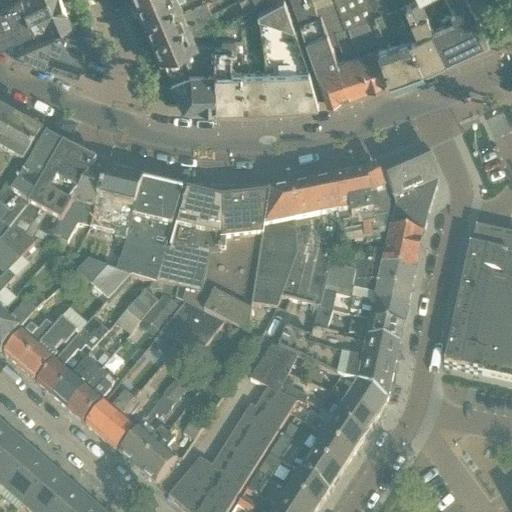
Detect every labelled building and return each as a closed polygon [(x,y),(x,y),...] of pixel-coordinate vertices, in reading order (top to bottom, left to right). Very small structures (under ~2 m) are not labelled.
[(0,41),(16,49),(72,24),(61,0),(10,0),(0,4),(0,41)] [(179,3),(184,0),(136,0),(140,7),(139,10),(141,15),(144,16),(144,18),(178,2),(179,3)] [(257,6),(253,0),(239,0),(245,12),(257,6)] [(259,15),(258,16),(263,45),(267,103),(319,101),(309,67),(285,0),(279,0),(258,12),(259,15)] [(318,14),(312,0),(292,0),(315,67),(327,101),(349,93),(327,34),(325,28),(320,13),(318,14)] [(425,67),(412,36),(395,0),(312,0),(318,14),(320,13),(325,28),(327,34),(348,27),(357,52),(378,45),(390,78),(423,66),(424,68),(425,67)] [(446,58),(432,28),(432,27),(432,22),(422,0),(416,0),(408,4),(420,33),(412,36),(425,67),(446,58)] [(486,34),(480,24),(467,0),(422,0),(432,22),(432,27),(432,28),(446,58),(483,41),(484,42),(485,41),(487,35),(486,34)] [(153,37),(210,13),(206,2),(193,8),(182,12),(179,3),(178,2),(144,18),(146,22),(145,24),(147,29),(150,30),(153,37)] [(162,58),(196,43),(192,33),(214,23),(210,13),(153,37),(155,41),(153,44),(156,49),(158,50),(162,58)] [(267,103),(263,45),(258,16),(240,25),(243,104),(267,103)] [(240,25),(239,19),(235,18),(218,28),(215,43),(215,70),(217,105),(243,104),(240,25)] [(72,24),(16,49),(44,62),(77,73),(93,29),(90,23),(87,22),(83,20),(77,39),(70,37),(77,27),(72,24)] [(369,86),(357,52),(348,27),(327,34),(349,93),(369,86)] [(215,70),(215,43),(196,43),(162,58),(183,107),(217,105),(215,70)] [(378,45),(357,52),(369,86),(390,78),(378,45)] [(0,150),(17,123),(0,114),(0,150)] [(0,183),(13,162),(22,168),(27,161),(42,137),(17,123),(0,150),(0,183)] [(31,204),(46,179),(63,150),(45,140),(19,187),(11,182),(0,198),(0,225),(9,233),(26,211),(31,204)] [(48,252),(67,217),(93,175),(97,167),(63,150),(46,179),(31,204),(26,211),(9,233),(0,243),(0,252),(18,267),(38,246),(46,250),(48,252)] [(395,213),(391,232),(424,239),(428,220),(431,209),(439,184),(424,151),(379,171),(394,205),(395,213)] [(390,204),(385,194),(375,173),(365,178),(333,185),(342,226),(339,241),(364,236),(365,242),(373,240),(372,239),(380,237),(379,233),(386,231),(391,211),(390,204)] [(67,217),(55,239),(69,247),(79,228),(86,230),(94,212),(101,194),(103,195),(105,190),(104,189),(106,184),(108,178),(93,175),(67,217)] [(133,222),(142,186),(108,178),(106,184),(104,189),(105,190),(103,195),(101,194),(94,212),(86,230),(116,237),(115,242),(127,245),(129,240),(130,234),(131,234),(134,222),(133,222)] [(331,268),(339,241),(342,226),(333,185),(312,189),(319,222),(317,222),(316,257),(301,306),(321,311),(325,295),(331,268)] [(164,254),(180,195),(142,186),(133,222),(134,222),(131,234),(130,234),(129,240),(127,245),(122,259),(116,275),(130,279),(132,279),(152,285),(157,286),(160,270),(164,254)] [(316,257),(317,222),(319,222),(312,189),(292,194),(298,226),(295,227),(297,258),(282,301),(301,306),(316,257)] [(297,258),(295,227),(298,226),(292,194),(270,198),(269,200),(265,221),(267,221),(264,241),(253,308),(278,311),(282,301),(297,258)] [(253,308),(264,241),(267,221),(265,221),(269,200),(222,205),(189,198),(185,196),(182,209),(171,256),(164,254),(160,270),(157,286),(178,290),(176,301),(185,306),(159,338),(177,348),(179,349),(200,359),(225,328),(248,339),(253,308)] [(470,250),(444,369),(511,383),(511,238),(476,231),(472,250),(470,250)] [(416,276),(424,239),(391,232),(386,255),(375,253),(373,263),(368,262),(368,266),(383,270),(383,269),(416,276)] [(412,295),(416,276),(383,269),(383,270),(368,266),(360,264),(358,275),(357,282),(379,287),(379,288),(412,295)] [(86,266),(77,275),(92,290),(108,272),(86,266)] [(353,302),(357,282),(358,275),(349,273),(331,268),(325,295),(353,302)] [(108,272),(92,290),(109,304),(132,279),(130,279),(116,275),(108,272)] [(10,276),(2,284),(0,282),(0,322),(3,319),(0,316),(0,313),(1,313),(0,312),(0,300),(17,282),(10,276)] [(408,313),(412,295),(379,288),(379,287),(357,282),(353,302),(354,302),(375,306),(408,313)] [(145,294),(127,315),(140,326),(158,305),(145,294)] [(21,334),(37,315),(46,305),(36,296),(11,325),(9,324),(9,322),(4,318),(3,319),(0,322),(0,355),(20,333),(21,334)] [(143,325),(157,336),(178,311),(163,299),(143,325)] [(351,313),(358,314),(357,321),(371,325),(404,332),(408,313),(375,306),(354,302),(351,313)] [(320,311),(314,331),(327,335),(332,315),(320,311)] [(53,364),(58,358),(54,354),(61,345),(65,348),(74,337),(77,333),(62,320),(54,330),(52,332),(53,333),(19,372),(35,385),(53,364)] [(109,334),(100,326),(94,321),(88,328),(78,340),(71,349),(55,366),(37,387),(53,401),(71,380),(63,373),(78,355),(84,348),(91,354),(100,344),(109,334)] [(52,332),(54,330),(46,324),(38,333),(32,327),(22,338),(4,359),(19,372),(53,333),(52,332)] [(355,341),(367,343),(400,350),(404,332),(371,325),(370,330),(351,326),(349,337),(355,338),(355,341)] [(395,372),(400,350),(367,343),(366,348),(328,340),(329,336),(314,332),(309,352),(344,361),(363,365),(395,372)] [(388,406),(395,372),(363,365),(344,361),(309,352),(311,343),(286,333),(279,351),(297,361),(341,382),(343,384),(358,388),(388,406)] [(159,338),(153,346),(170,360),(179,349),(177,348),(159,338)] [(297,361),(279,351),(272,348),(261,365),(289,378),(297,361)] [(68,414),(101,375),(94,369),(86,362),(71,380),(53,401),(68,414)] [(287,382),(289,378),(261,365),(250,382),(266,392),(267,392),(296,405),(298,406),(300,408),(306,406),(309,407),(310,406),(306,404),(308,400),(291,391),(294,386),(287,382)] [(111,391),(104,385),(107,381),(101,375),(68,414),(83,427),(110,395),(111,391)] [(177,411),(192,393),(180,382),(164,400),(177,411)] [(338,386),(331,396),(376,425),(388,406),(358,388),(343,384),(341,388),(338,386)] [(287,420),(296,405),(267,392),(260,403),(287,420)] [(104,408),(85,429),(101,443),(134,405),(124,396),(109,413),(104,408)] [(363,445),(375,425),(331,396),(319,414),(334,425),(334,424),(363,445)] [(287,420),(260,403),(255,412),(254,413),(280,430),(287,420)] [(134,405),(101,443),(116,456),(134,435),(126,427),(141,410),(134,405)] [(254,413),(255,412),(250,409),(243,421),(274,440),(280,430),(254,413)] [(274,440),(243,421),(237,431),(267,450),(274,440)] [(363,445),(334,424),(334,425),(328,433),(316,424),(311,432),(324,440),(352,461),(363,445)] [(291,428),(284,439),(290,444),(291,444),(298,432),(291,428)] [(0,459),(15,442),(0,429),(0,459)] [(267,450),(237,431),(230,441),(261,461),(267,450)] [(137,474),(168,439),(161,433),(153,443),(141,432),(119,458),(137,474)] [(178,464),(166,454),(175,444),(168,439),(137,474),(155,490),(178,464)] [(284,439),(279,446),(286,451),(291,444),(290,444),(284,439)] [(340,479),(352,461),(324,440),(312,458),(340,479)] [(261,461),(230,441),(224,451),(255,471),(261,461)] [(33,458),(15,442),(0,459),(0,485),(6,490),(33,458)] [(255,471),(224,451),(217,461),(248,481),(255,471)] [(52,474),(33,458),(6,490),(24,506),(52,474)] [(328,497),(340,479),(312,458),(299,477),(328,497)] [(269,482),(280,466),(270,460),(260,476),(269,482)] [(248,481),(217,461),(212,470),(211,471),(220,477),(230,484),(242,491),(248,481)] [(181,511),(182,511),(210,469),(200,463),(168,500),(181,511)] [(197,511),(220,477),(211,471),(212,470),(210,469),(182,511),(197,511)] [(50,511),(70,490),(52,474),(24,506),(30,511),(50,511)] [(259,498),(269,482),(260,476),(250,492),(253,494),(259,498)] [(211,511),(230,484),(220,477),(197,511),(211,511)] [(311,511),(318,511),(328,497),(299,477),(288,494),(311,511)] [(228,511),(242,491),(230,484),(211,511),(228,511)] [(82,511),(88,506),(70,490),(50,511),(82,511)] [(311,511),(288,494),(279,508),(277,511),(279,511),(311,511)] [(257,508),(244,500),(238,509),(243,511),(255,511),(258,508),(257,508)]
